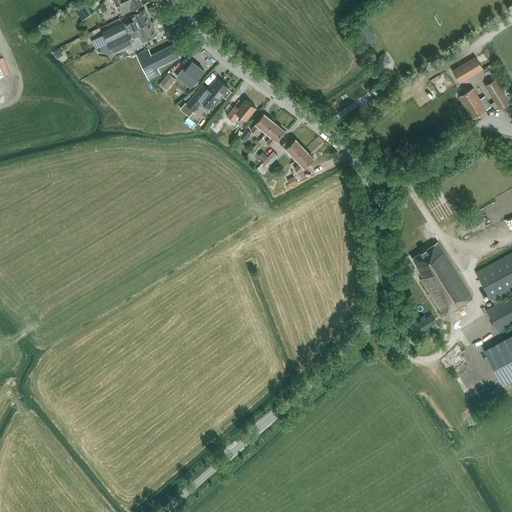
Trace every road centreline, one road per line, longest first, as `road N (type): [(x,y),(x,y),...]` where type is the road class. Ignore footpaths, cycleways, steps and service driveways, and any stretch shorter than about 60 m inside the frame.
road 1 (unclassified): [(164,511),(340,356),(366,323),(374,270),(364,177)]
road 2 (unclassified): [(364,177),(347,148),(214,47),(178,0)]
road 3 (unclassified): [(364,177),(417,168),(481,125),(511,130)]
